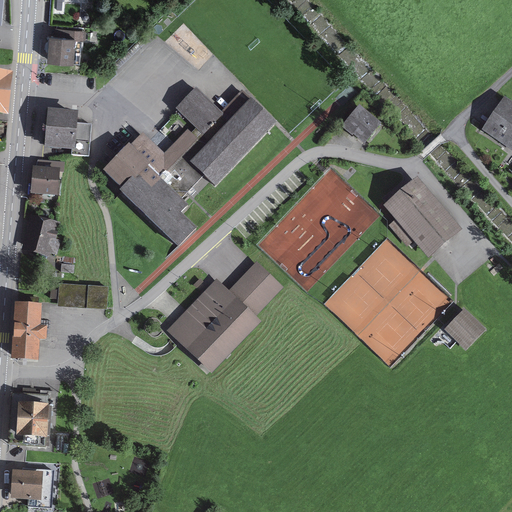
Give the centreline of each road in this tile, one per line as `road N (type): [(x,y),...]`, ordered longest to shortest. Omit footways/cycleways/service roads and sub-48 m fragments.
road 1 (residential): [(0,370),(71,369),(90,342),(309,155),(343,152),(413,166)]
road 2 (track): [(309,155),(244,89),(149,73)]
road 3 (secondary): [(5,303),(16,160)]
road 4 (residential): [(21,94),(102,102),(149,73)]
road 5 (unclassified): [(511,71),(413,166)]
